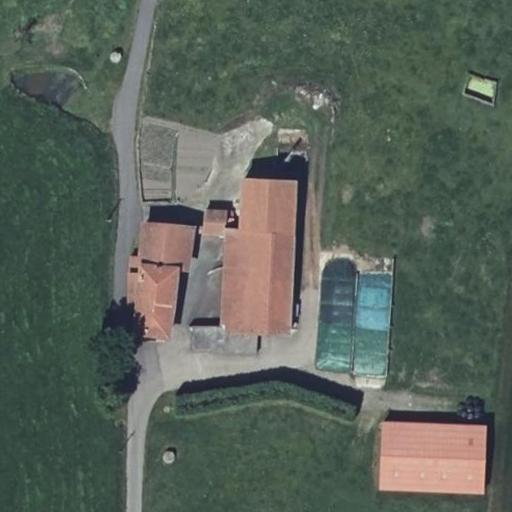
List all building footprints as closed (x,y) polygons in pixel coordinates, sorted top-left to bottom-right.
[(244,227),(298,230),(300,177),(246,174),(244,227)] [(210,225),(234,227),(239,227),(239,214),(231,214),(232,205),(211,205),(210,225)] [(195,224),(152,220),(148,257),(137,303),(145,304),(142,331),(174,333),(180,266),(191,268),(195,224)] [(232,327),(264,328),(295,329),(298,230),(244,227),(239,227),(234,227),(232,327)] [(199,349),(231,348),(232,327),(200,327),(199,349)] [(231,348),(263,350),(264,328),(232,327),(231,348)] [(493,412),(393,411),(392,478),(492,478),(493,412)]
